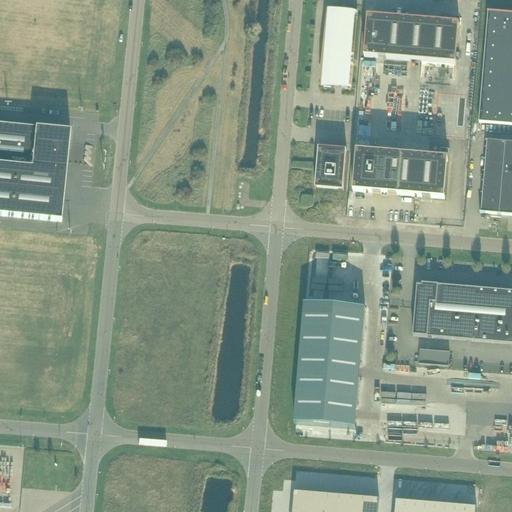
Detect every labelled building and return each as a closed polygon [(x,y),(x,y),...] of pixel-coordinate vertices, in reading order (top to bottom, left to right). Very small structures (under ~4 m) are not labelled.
[(488,24),(511,25),(511,15),(489,13),(488,24)] [(326,64),(324,88),(335,89),(343,90),(343,89),(350,90),(352,66),(355,67),(355,61),(352,61),(356,16),(330,14),(327,59),(324,59),(323,64),(326,64)] [(456,66),(460,26),(368,18),(365,59),(456,66)] [(511,35),(511,25),(488,24),(487,33),(511,35)] [(511,45),(511,35),(487,33),(486,43),(511,45)] [(511,55),(511,45),(486,43),(485,53),(511,55)] [(511,66),(511,55),(485,53),(484,63),(511,66)] [(511,75),(511,66),(484,63),(484,73),(511,75)] [(511,85),(511,75),(484,73),(483,83),(511,85)] [(511,85),(483,83),(482,93),(511,95),(511,85)] [(511,105),(511,95),(482,93),(481,103),(511,105)] [(511,115),(511,105),(481,103),(480,113),(511,115)] [(511,126),(511,115),(480,113),(479,124),(511,126)] [(70,133),(0,125),(0,216),(61,223),(70,133)] [(505,157),(506,144),(488,143),(487,155),(505,157)] [(336,150),(330,150),(330,149),(329,149),(329,152),(319,151),(316,187),(344,190),(347,153),(336,152),(337,150),(336,150)] [(448,163),(449,160),(357,152),(357,155),(358,156),(355,189),(354,189),(354,193),(445,200),(446,197),(444,197),(447,163),(448,163)] [(504,169),(505,157),(487,155),(486,167),(504,169)] [(503,181),(504,169),(486,167),(485,179),(503,181)] [(511,181),(511,169),(504,169),(503,181),(511,181)] [(501,193),(503,181),(485,179),(484,191),(501,193)] [(511,193),(511,181),(503,181),(501,193),(511,193)] [(500,205),(501,193),(484,191),(483,203),(500,205)] [(316,203),(317,193),(306,192),(305,203),(316,203)] [(511,205),(511,193),(501,193),(500,205),(511,205)] [(499,216),(500,205),(483,203),(482,214),(499,216)] [(511,216),(511,205),(500,205),(499,216),(511,216)] [(511,293),(423,285),(422,288),(418,287),(414,337),(511,345),(511,293)] [(435,353),(422,352),(420,352),(419,365),(449,368),(450,354),(435,353)] [(316,511),(318,496),(295,494),(293,511),(316,511)] [(327,511),(329,496),(318,496),(316,511),(327,511)] [(339,511),(341,497),(329,496),(327,511),(339,511)] [(339,511),(351,511),(353,498),(341,497),(339,511)] [(353,498),(351,511),(363,511),(365,499),(353,498)] [(363,511),(378,511),(380,501),(365,499),(363,511)] [(404,511),(405,503),(395,502),(394,511),(404,511)] [(414,511),(415,504),(405,503),(404,511),(414,511)]
